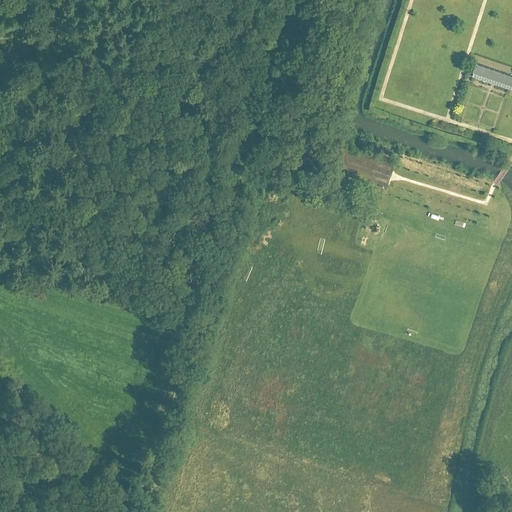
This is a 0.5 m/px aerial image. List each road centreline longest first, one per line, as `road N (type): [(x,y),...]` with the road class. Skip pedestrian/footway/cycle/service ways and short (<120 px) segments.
road 1 (track): [(299,0),(135,511)]
road 2 (track): [(95,511),(0,397)]
